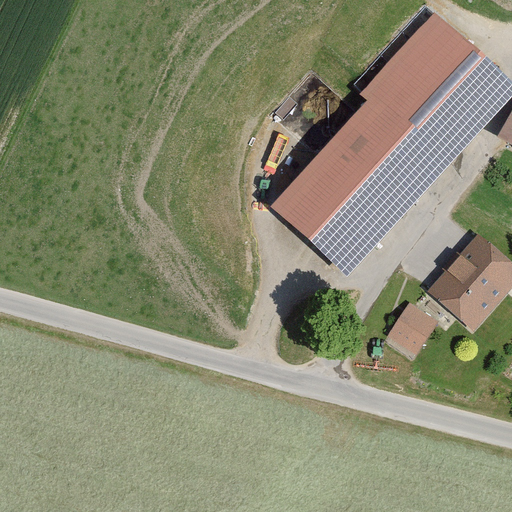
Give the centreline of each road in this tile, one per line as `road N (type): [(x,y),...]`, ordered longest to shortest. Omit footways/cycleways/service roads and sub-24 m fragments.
road 1 (unclassified): [(511,439),(0,302)]
road 2 (track): [(241,367),(283,289),(375,276),(446,192),(511,81)]
